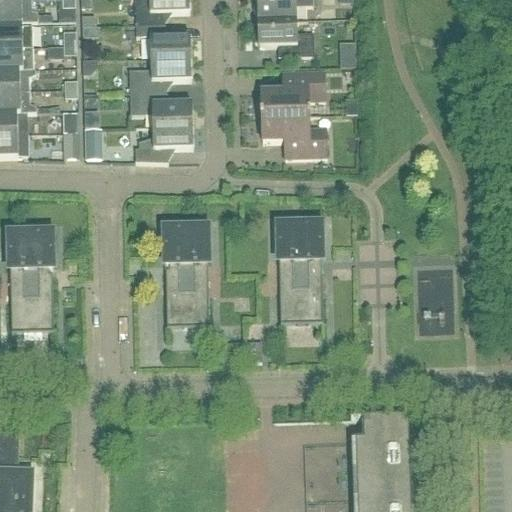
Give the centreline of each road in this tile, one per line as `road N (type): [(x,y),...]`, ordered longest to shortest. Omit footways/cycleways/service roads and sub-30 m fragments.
road 1 (residential): [(215,185),(349,189),(372,201),(378,385)]
road 2 (residential): [(111,391),(378,385)]
road 3 (residential): [(111,391),(106,184)]
road 4 (residential): [(215,185),(211,0)]
road 5 (residential): [(378,385),(511,381)]
road 6 (residential): [(83,511),(88,409),(111,391)]
